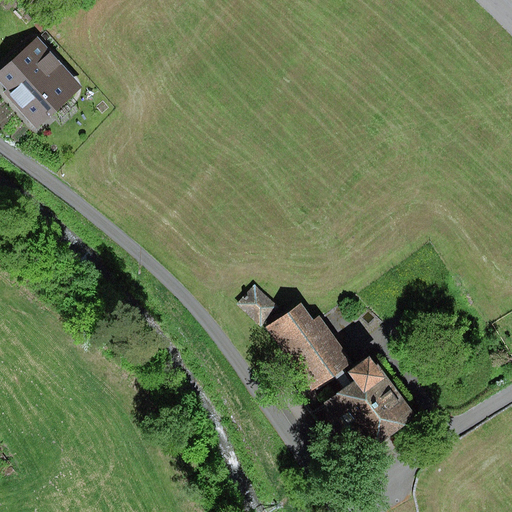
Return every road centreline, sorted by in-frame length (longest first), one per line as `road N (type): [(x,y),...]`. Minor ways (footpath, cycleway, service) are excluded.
road 1 (residential): [(339,511),(187,297),(107,224),(0,145)]
road 2 (residential): [(511,394),(343,511)]
